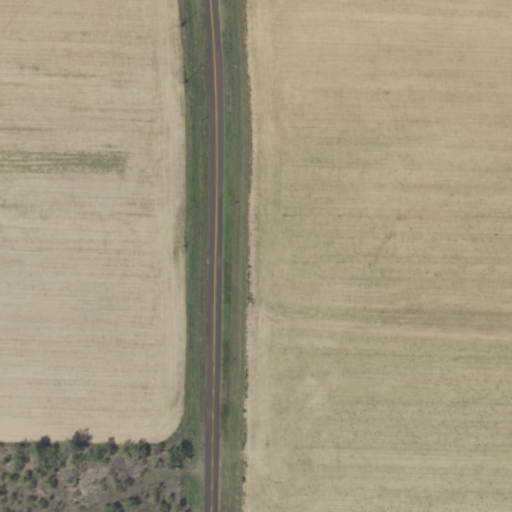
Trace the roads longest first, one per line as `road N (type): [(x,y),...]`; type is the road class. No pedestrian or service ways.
road 1 (tertiary): [(205,511),(212,108),(203,0)]
road 2 (track): [(206,469),(111,490),(80,511)]
